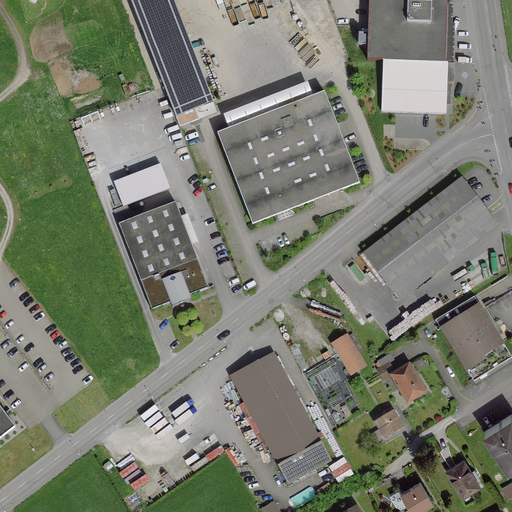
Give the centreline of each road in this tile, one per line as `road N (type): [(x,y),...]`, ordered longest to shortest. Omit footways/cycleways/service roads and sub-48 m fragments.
road 1 (unclassified): [(0,501),(502,113)]
road 2 (residential): [(392,461),(511,386)]
